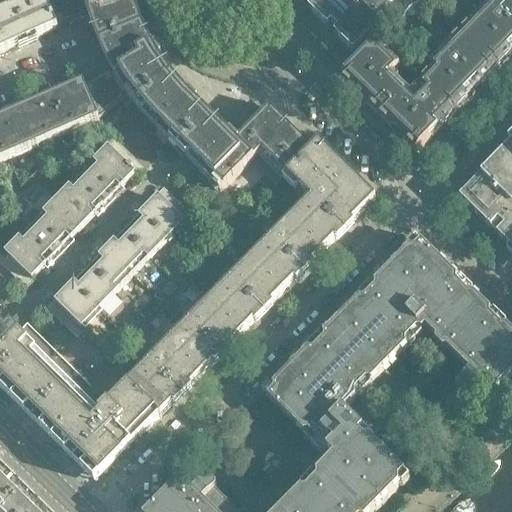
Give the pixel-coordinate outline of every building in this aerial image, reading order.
[(0,55),(58,29),(57,27),(44,0),(33,0),(23,5),(20,0),(19,0),(5,6),(4,4),(0,6),(0,55)] [(87,19),(82,0),(44,0),(57,27),(87,19)] [(82,0),(87,19),(117,12),(119,18),(130,15),(130,12),(136,11),(134,5),(137,4),(135,0),(82,0)] [(297,0),(302,4),(305,0),(312,6),(308,11),(327,29),(332,25),(338,31),(334,36),(353,54),(359,48),(406,0),(297,0)] [(366,55),(376,45),(386,35),(419,0),(406,0),(359,48),(366,55)] [(493,76),(511,55),(511,11),(500,0),(495,0),(456,40),(493,76)] [(511,0),(500,0),(511,11),(511,0)] [(152,47),(146,35),(145,32),(142,27),(136,11),(130,12),(130,15),(119,18),(117,12),(87,19),(91,31),(98,52),(103,62),(109,73),(115,85),(141,71),(138,66),(148,59),(152,65),(160,61),(159,58),(161,57),(155,46),(152,47)] [(451,118),(493,76),(456,40),(430,68),(434,71),(419,86),(451,118)] [(451,118),(419,86),(406,100),(387,81),(399,68),(376,45),(366,55),(351,70),(340,81),(416,155),(451,118)] [(212,119),(195,102),(197,100),(189,92),(187,94),(160,61),(152,65),(148,59),(138,66),(141,71),(115,85),(125,99),(141,117),(156,131),(178,153),(212,119)] [(101,119),(125,99),(115,85),(109,73),(84,87),(98,120),(101,119)] [(0,164),(96,123),(99,122),(98,120),(84,87),(83,85),(0,121),(0,164)] [(286,177),(311,151),(269,109),(238,141),(230,133),(228,135),(228,134),(218,124),(212,119),(178,153),(183,159),(220,194),(252,162),(277,186),(286,177)] [(144,171),(113,141),(112,140),(104,148),(107,152),(108,151),(127,170),(130,168),(133,171),(131,173),(134,176),(133,177),(136,179),(144,171)] [(375,200),(337,162),(318,144),(311,151),(286,177),(310,201),(290,220),(323,253),(335,241),(338,243),(354,226),(352,224),(375,200)] [(511,147),(460,201),(511,251),(511,147)] [(122,189),(133,177),(134,176),(131,173),(133,171),(130,168),(127,170),(108,151),(107,152),(57,204),(83,229),(94,217),(98,220),(125,192),(122,189)] [(194,220),(164,190),(155,199),(158,201),(158,200),(184,225),(183,226),(186,228),(194,220)] [(150,260),(183,226),(184,225),(158,200),(158,201),(147,211),(145,209),(132,222),(134,225),(117,242),(115,240),(108,246),(108,247),(101,254),(95,261),(97,263),(80,280),(78,278),(65,291),(67,294),(57,304),(56,305),(60,308),(66,314),(72,320),(78,326),(82,330),(83,329),(150,260)] [(75,244),(72,241),(83,229),(57,204),(7,255),(6,256),(9,258),(15,265),(21,271),(28,277),(32,281),(33,280),(44,269),(47,272),(75,244)] [(311,265),(323,253),(290,220),(279,232),(270,241),(250,261),(283,294),(295,282),(297,284),(313,267),(311,265)] [(279,232),(270,223),(261,232),(270,241),(279,232)] [(369,442),(369,438),(352,421),(347,421),(345,423),(338,417),(415,340),(406,332),(413,325),(417,329),(420,325),(425,330),(429,326),(440,337),(435,342),(435,345),(442,351),(445,351),(450,347),(474,370),(469,374),(456,387),(456,390),(463,397),(466,397),(483,379),(496,392),(511,375),(511,335),(418,242),(265,397),(303,435),(309,435),(314,440),(309,445),(321,457),(325,457),(328,454),(334,460),(283,511),(238,511),(217,491),(217,488),(210,481),(207,481),(189,498),(176,486),(151,511),(376,511),(408,481),(369,442)] [(0,265),(1,266),(9,258),(6,256),(7,255),(3,251),(0,254),(0,265)] [(7,273),(15,265),(9,258),(1,266),(7,273)] [(271,306),(283,294),(250,261),(238,273),(230,282),(209,303),(242,335),(254,323),(257,325),(273,308),(271,306)] [(238,273),(229,264),(221,273),(230,282),(238,273)] [(14,279),(21,271),(15,265),(7,273),(14,279)] [(20,285),(28,277),(21,271),(14,279),(20,285)] [(0,298),(12,285),(2,275),(0,277),(0,298)] [(26,291),(34,283),(35,282),(33,280),(32,281),(28,277),(20,285),(26,291)] [(52,316),(60,308),(56,305),(57,304),(55,302),(46,310),(52,316)] [(201,376),(242,335),(209,303),(197,315),(189,323),(169,344),(201,376)] [(197,315),(188,306),(180,314),(189,323),(197,315)] [(58,322),(66,314),(60,308),(52,316),(58,322)] [(65,328),(72,320),(66,314),(58,322),(65,328)] [(159,419),(126,386),(128,385),(111,367),(90,389),(28,327),(23,331),(16,324),(20,319),(17,317),(7,327),(0,320),(0,390),(94,484),(105,474),(159,419)] [(71,334),(78,326),(72,320),(65,328),(71,334)] [(77,340),(85,331),(83,329),(82,330),(78,326),(71,334),(77,340)] [(159,419),(201,376),(169,344),(157,356),(148,364),(128,385),(126,386),(159,419)] [(157,356),(148,347),(139,355),(148,364),(157,356)] [(511,452),(479,484),(479,485),(478,487),(477,488),(477,489),(477,491),(478,492),(478,493),(479,494),(480,495),(482,496),(483,497),(484,497),(486,497),(487,496),(488,496),(511,472),(511,452)] [(0,511),(37,511),(0,475),(0,511)] [(476,511),(477,511),(477,509),(476,507),(476,506),(475,504),(474,503),(473,502),(472,501),(471,501),(469,500),(468,500),(466,500),(465,500),(464,501),(463,502),(462,503),(461,504),(452,511),(476,511)]
